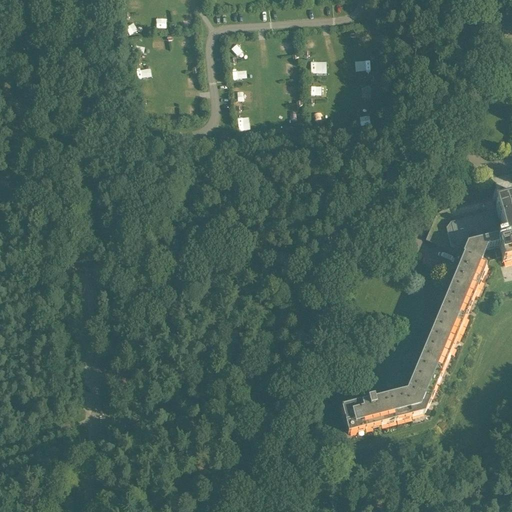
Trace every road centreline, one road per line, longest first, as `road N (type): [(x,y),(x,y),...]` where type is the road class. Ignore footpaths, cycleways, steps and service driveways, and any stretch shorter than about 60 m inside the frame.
road 1 (unclassified): [(254,383),(318,255),(511,16)]
road 2 (unclassified): [(94,423),(78,0)]
road 3 (track): [(361,0),(351,18),(217,30),(207,45),(214,110),(208,126),(124,141),(84,162)]
road 4 (unclassified): [(254,383),(118,424),(94,423)]
road 5 (unclassified): [(209,511),(254,383)]
